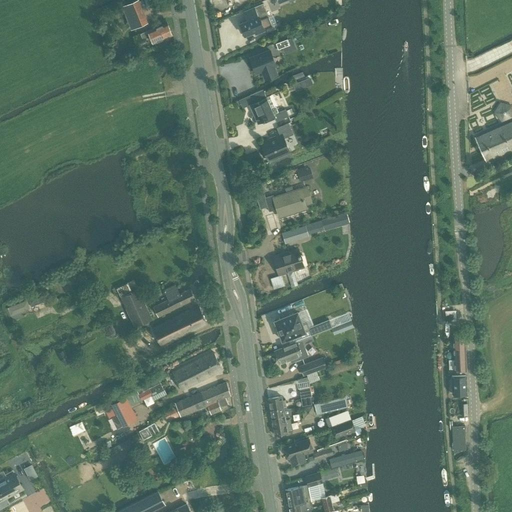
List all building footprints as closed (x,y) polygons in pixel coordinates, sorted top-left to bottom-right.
[(137,2),(126,7),(133,25),(144,20),(137,2)] [(268,16),(263,3),(243,11),(243,12),(247,10),(250,16),(246,18),(247,20),(240,23),(245,35),(255,31),(256,33),(264,30),(272,26),(268,16)] [(167,23),(141,34),(143,39),(150,36),(153,42),(171,35),(172,34),(171,31),(167,22),(167,23)] [(278,49),(289,45),(287,39),(276,43),(278,49)] [(250,58),(255,74),(261,71),(264,80),(277,75),(273,67),(275,66),(270,51),(250,58)] [(263,89),(250,95),(253,103),(250,105),(254,114),(252,116),(252,117),(252,118),(252,121),(254,121),(255,122),(257,121),(258,123),(273,116),(276,122),(294,114),(292,108),(286,111),(285,109),(278,112),(276,107),(274,107),(271,108),(266,97),(263,89)] [(502,122),(511,117),(511,115),(511,106),(501,103),(495,113),(502,122)] [(487,159),(511,147),(511,122),(477,138),(487,159)] [(269,161),(290,152),(284,138),(293,134),(288,123),(276,128),(279,135),(261,143),(269,161)] [(306,167),(297,170),(300,182),(313,178),(311,169),(307,170),(306,167)] [(293,192),(291,187),(284,189),(286,194),(273,198),(273,195),(264,197),(269,211),(277,209),(279,217),(306,208),(305,204),(311,202),(306,188),(293,192)] [(346,224),(349,223),(346,213),(323,219),(326,230),(346,224)] [(305,237),(302,227),(282,233),(286,243),(305,237)] [(283,254),(274,257),(280,276),(287,273),(292,287),(294,286),(298,285),(297,284),(293,271),(303,268),(297,250),(283,255),(283,254)] [(134,327),(151,319),(133,280),(116,288),(134,327)] [(179,294),(176,288),(175,285),(164,290),(168,299),(153,306),(158,316),(181,305),(185,313),(152,328),(161,345),(207,323),(198,306),(189,311),(185,303),(195,298),(190,288),(179,294)] [(31,307),(41,303),(39,297),(28,301),(31,307)] [(27,300),(7,308),(10,316),(11,315),(21,311),(30,308),(27,300)] [(302,324),(297,313),(297,312),(297,311),(296,312),(275,320),(274,320),(275,321),(282,340),(282,341),(283,340),(304,332),(305,332),(305,331),(309,330),(311,335),(332,327),(329,320),(309,327),(307,322),(302,324)] [(334,335),(354,327),(351,320),(331,328),(334,335)] [(449,370),(466,369),(464,333),(453,334),(454,359),(449,359),(449,370)] [(294,342),(290,344),(288,344),(280,348),(274,350),(279,363),(286,360),(289,359),(290,363),(302,358),(298,349),(304,347),(303,345),(301,339),(294,342)] [(182,390),(222,369),(213,352),(172,371),(182,390)] [(303,376),(327,367),(323,357),(299,367),(303,376)] [(330,376),(358,365),(355,357),(327,368),(330,376)] [(452,394),(466,393),(467,393),(466,375),(452,376),(452,394)] [(141,387),(137,390),(138,391),(139,394),(145,391),(149,389),(153,395),(164,390),(158,379),(143,387),(141,388),(141,387)] [(225,382),(176,402),(177,404),(182,416),(208,405),(211,414),(221,409),(220,407),(228,404),(226,397),(230,395),(225,382)] [(301,398),(310,397),(311,396),(310,386),(299,388),(301,398)] [(138,391),(104,408),(105,411),(109,419),(115,430),(122,427),(135,420),(128,407),(130,405),(142,399),(139,394),(138,391)] [(141,396),(145,402),(153,398),(149,392),(141,396)] [(282,400),(281,396),(269,399),(270,408),(283,406),(283,403),(285,403),(285,400),(282,400)] [(302,406),(312,404),(310,397),(301,398),(302,406)] [(317,414),(346,406),(344,398),(315,405),(317,414)] [(286,409),(285,403),(283,403),(283,406),(270,408),(271,417),(291,414),(290,408),(286,409)] [(303,419),(315,418),(313,406),(302,407),(303,419)] [(286,420),(285,415),(291,414),(271,417),(274,434),(288,432),(291,431),(289,419),(286,420)] [(365,425),(362,416),(332,427),(336,437),(365,425)] [(69,427),(72,435),(85,429),(81,421),(69,427)] [(155,422),(139,431),(144,440),(160,431),(155,422)] [(453,450),(454,450),(465,450),(464,426),(452,426),(453,450)] [(117,436),(120,441),(130,436),(127,430),(117,436)] [(107,450),(111,457),(134,446),(130,438),(107,450)] [(308,439),(285,446),(289,457),(290,457),(292,463),(305,460),(303,453),(311,450),(308,439)] [(185,446),(175,449),(177,457),(187,453),(185,446)] [(315,461),(334,455),(331,448),(313,454),(315,461)] [(364,460),(362,450),(345,455),(345,453),(341,454),(342,456),(329,459),(331,469),(364,460)] [(37,475),(31,465),(24,468),(30,479),(37,475)] [(305,477),(308,485),(308,486),(318,483),(322,482),(322,481),(339,475),(336,468),(328,470),(305,477)] [(0,508),(9,504),(5,496),(13,492),(13,491),(21,486),(15,474),(0,481),(0,508)] [(284,490),(288,505),(307,502),(311,501),(321,498),(318,483),(308,486),(308,485),(302,486),(284,490)] [(158,490),(137,501),(142,511),(151,511),(166,505),(161,496),(159,492),(158,490)] [(337,493),(321,498),(323,505),(331,503),(339,501),(337,493)] [(142,511),(137,501),(116,511),(142,511)] [(288,511),(296,511),(302,511),(302,510),(309,509),(312,507),(311,501),(307,502),(288,505),(288,511)] [(190,511),(186,503),(169,511),(190,511)] [(333,509),(331,503),(323,505),(325,511),(333,509)]
